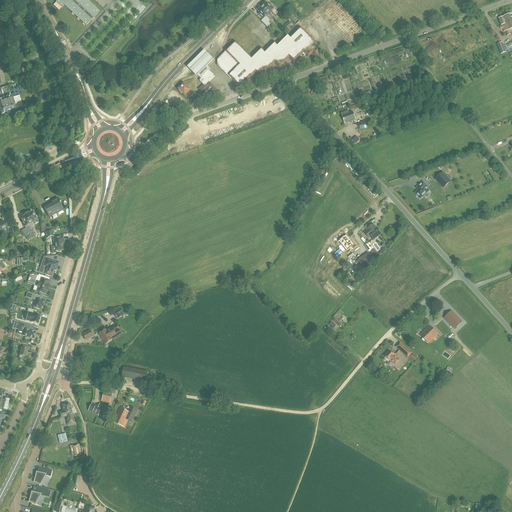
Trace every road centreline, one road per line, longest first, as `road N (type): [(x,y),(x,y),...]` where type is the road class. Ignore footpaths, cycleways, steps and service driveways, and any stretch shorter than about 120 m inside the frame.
road 1 (unclassified): [(459,272),(288,80)]
road 2 (track): [(319,410),(65,384)]
road 3 (unclassified): [(121,152),(138,158),(174,123),(288,80)]
road 4 (unclassified): [(511,177),(402,38)]
road 5 (secondary): [(59,351),(106,188)]
road 6 (residential): [(36,372),(71,217)]
road 7 (secondary): [(139,112),(246,0)]
road 8 (residential): [(65,384),(19,511)]
road 9 (unclassified): [(288,80),(402,38)]
